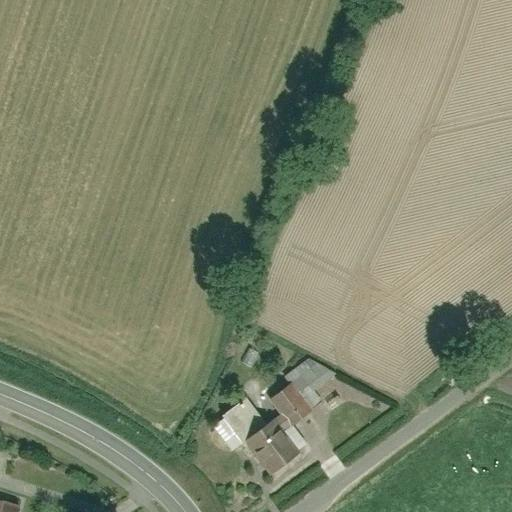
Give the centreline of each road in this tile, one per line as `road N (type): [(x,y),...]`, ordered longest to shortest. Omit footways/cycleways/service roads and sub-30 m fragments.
road 1 (residential): [(511,356),(302,511)]
road 2 (secondary): [(180,511),(126,457),(0,396)]
